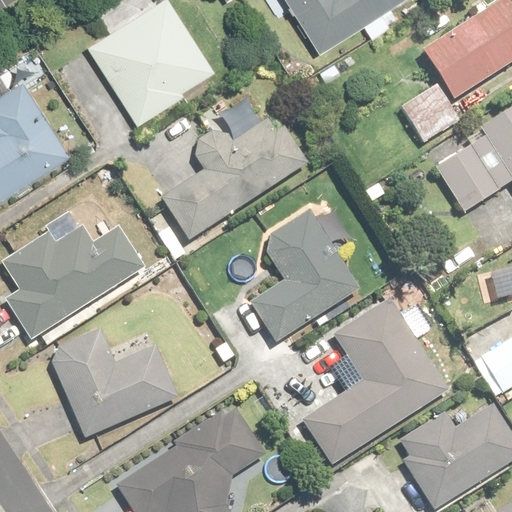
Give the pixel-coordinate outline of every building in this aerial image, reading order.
[(213,78),(165,1),(88,49),(136,126),(213,78)] [(511,66),(511,18),(503,5),(423,57),(454,104),(511,66)] [(9,93),(0,79),(0,201),(66,159),(20,86),(9,93)] [(456,125),(434,90),(401,111),(423,146),(456,125)] [(232,148),(223,132),(191,150),(205,174),(162,199),(188,243),(304,175),(267,112),(240,127),(247,139),(232,148)] [(511,112),(479,133),(483,140),(435,170),(463,216),(511,185),(511,112)] [(274,252),(266,257),(285,285),(250,309),(275,347),(356,294),(328,251),(344,240),(329,217),(316,225),(310,216),(268,243),(274,252)] [(140,271),(117,234),(91,251),(80,234),(53,251),(47,242),(3,270),(18,294),(4,304),(28,342),(140,271)] [(511,273),(483,280),(490,307),(511,301),(511,273)] [(444,396),(386,306),(334,339),(363,385),(302,424),(330,468),(444,396)] [(116,359),(105,334),(49,359),(85,441),(178,400),(153,343),(116,359)] [(511,390),(511,345),(477,365),(496,399),(511,390)] [(411,465),(406,468),(432,511),(434,511),(511,465),(511,441),(492,409),(453,432),(445,419),(399,447),(411,465)] [(114,487),(128,511),(228,511),(221,500),(233,493),(227,483),(265,460),(238,414),(114,487)]
